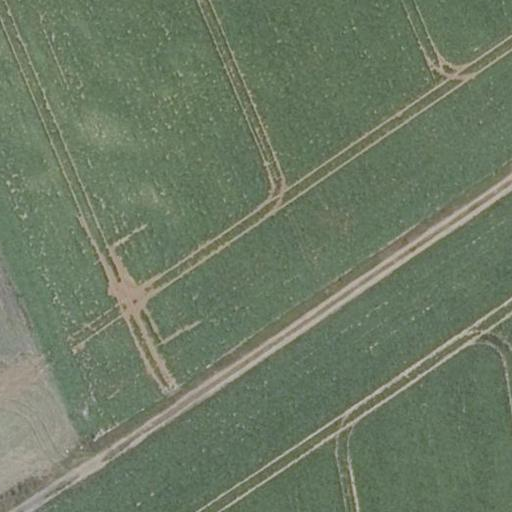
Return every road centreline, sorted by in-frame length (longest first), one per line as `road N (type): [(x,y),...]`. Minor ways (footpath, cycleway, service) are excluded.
road 1 (track): [(511,169),(4,511)]
road 2 (primary): [(381,0),(430,511)]
